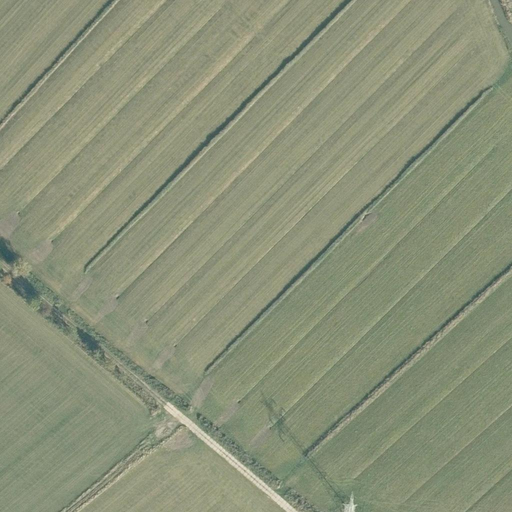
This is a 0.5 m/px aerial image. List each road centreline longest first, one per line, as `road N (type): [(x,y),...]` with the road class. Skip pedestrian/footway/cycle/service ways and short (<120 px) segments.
road 1 (track): [(291,511),(0,263)]
road 2 (track): [(71,511),(183,420)]
